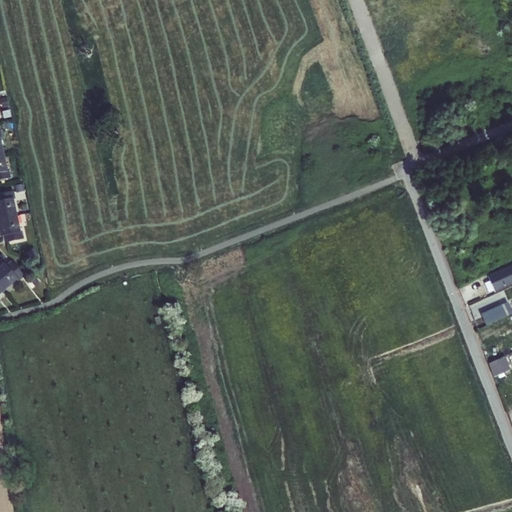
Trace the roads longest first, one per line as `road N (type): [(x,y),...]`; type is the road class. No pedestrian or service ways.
road 1 (unclassified): [(0,320),(107,272),(189,257),(407,172)]
road 2 (residential): [(407,172),(511,446)]
road 3 (residential): [(416,168),(360,0)]
